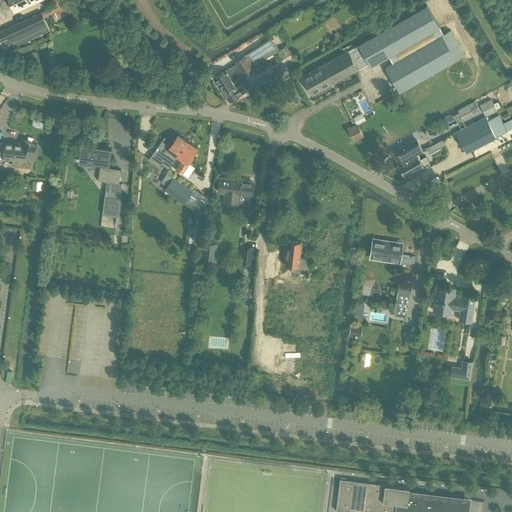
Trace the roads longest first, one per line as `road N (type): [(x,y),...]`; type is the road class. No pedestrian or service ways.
road 1 (unclassified): [(511,259),(317,145),(277,127),(202,112)]
road 2 (unclassified): [(202,112),(37,91),(0,76)]
road 3 (unclassified): [(202,112),(194,62),(138,0)]
